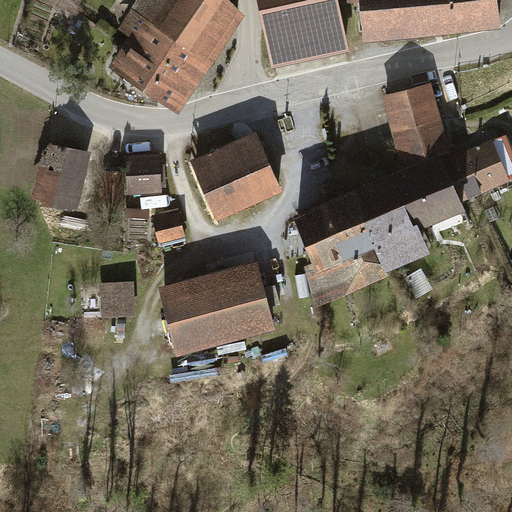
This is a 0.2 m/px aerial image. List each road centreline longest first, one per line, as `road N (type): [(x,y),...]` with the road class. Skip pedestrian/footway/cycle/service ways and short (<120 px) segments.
road 1 (unclassified): [(0,60),(109,118),(164,130),(260,103)]
road 2 (unclassified): [(260,103),(511,38)]
